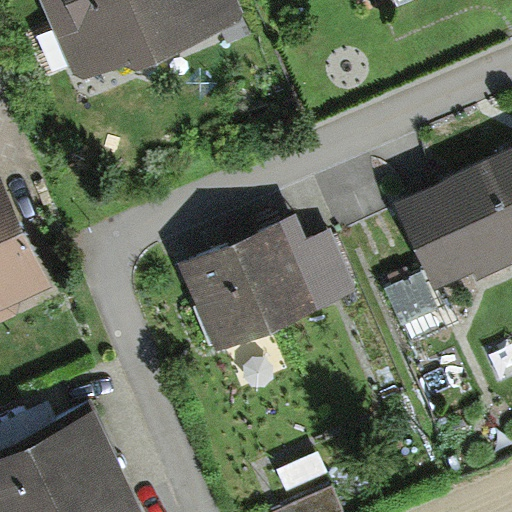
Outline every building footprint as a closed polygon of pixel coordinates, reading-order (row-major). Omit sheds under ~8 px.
[(51,0),(66,25),(77,18),(95,51),(119,38),(128,53),(205,10),(199,0),(51,0)] [(511,236),(511,140),(392,197),(418,251),(427,247),(436,264),(474,246),(466,230),(501,213),(511,236)] [(23,290),(54,275),(0,162),(0,315),(17,308),(23,290)] [(184,294),(204,340),(312,293),(277,212),(249,224),(242,208),(216,219),(223,235),(179,254),(194,290),(184,294)] [(415,265),(377,283),(390,310),(428,293),(415,265)] [(102,433),(90,408),(55,424),(58,431),(0,459),(0,511),(66,511),(78,507),(80,511),(133,511),(96,435),(102,433)] [(272,505),(275,511),(331,511),(344,507),(333,480),(272,505)]
